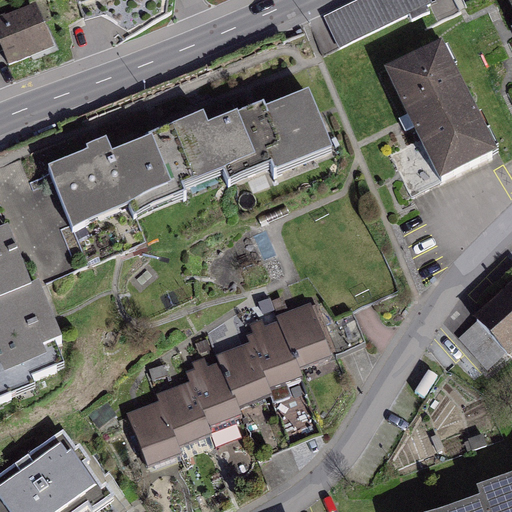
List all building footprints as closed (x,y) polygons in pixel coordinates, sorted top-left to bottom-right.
[(81,0),(85,10),(113,0),(81,0)] [(434,0),(373,0),(329,20),(344,54),(440,11),(434,0)] [(44,6),(0,23),(0,32),(15,70),(61,52),(44,6)] [(449,48),(391,75),(446,190),(504,162),(449,48)] [(267,111),(211,133),(227,175),(232,189),(275,172),(279,182),(335,160),(312,99),(269,115),(267,111)] [(154,147),(117,162),(135,210),(227,175),(211,133),(206,121),(152,141),(154,147)] [(90,160),(51,175),(74,234),(135,210),(117,162),(111,146),(88,155),(90,160)] [(0,201),(0,302),(36,288),(0,201)] [(36,288),(0,302),(0,408),(40,392),(36,381),(69,367),(61,347),(69,343),(45,285),(36,288)] [(511,289),(478,321),(511,357),(511,289)] [(305,375),(339,361),(316,305),(282,319),(285,325),(305,375)] [(308,381),(305,375),(285,325),(252,339),(255,345),(275,394),(308,381)] [(277,401),(275,394),(255,345),(222,359),(225,365),(244,414),(277,401)] [(247,421),(244,414),(225,365),(192,379),(194,385),(214,434),(247,421)] [(217,440),(214,434),(194,385),(161,398),(164,405),(184,454),(217,440)] [(186,460),(184,454),(164,405),(131,418),(154,473),(186,460)] [(68,437),(0,484),(0,511),(107,511),(116,506),(68,437)] [(488,511),(511,511),(511,483),(482,494),(485,503),(488,511)] [(488,511),(485,503),(460,511),(488,511)]
